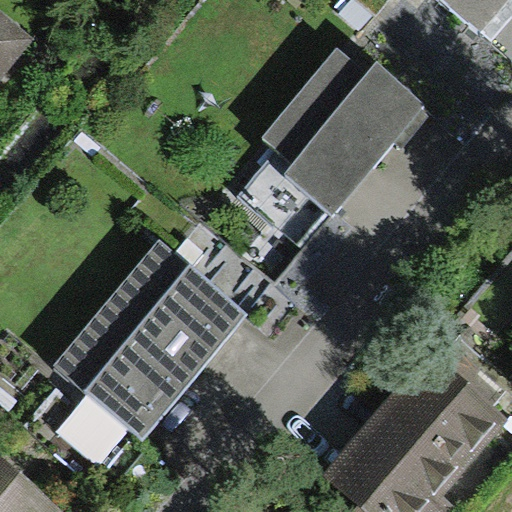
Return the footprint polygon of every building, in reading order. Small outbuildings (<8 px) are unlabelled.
[(435,0),(482,37),(511,0),(435,0)] [(0,70),(27,39),(0,15),(0,70)] [(333,214),(424,106),(376,67),(368,77),(338,53),(267,137),(279,147),(240,193),(300,243),(329,210),(333,214)] [(247,314),(157,240),(51,370),(142,443),(247,314)] [(331,473),(362,501),(351,511),(455,511),(457,510),(440,495),(506,422),(487,405),(501,390),(450,344),(331,473)] [(0,511),(60,511),(0,462),(0,511)]
